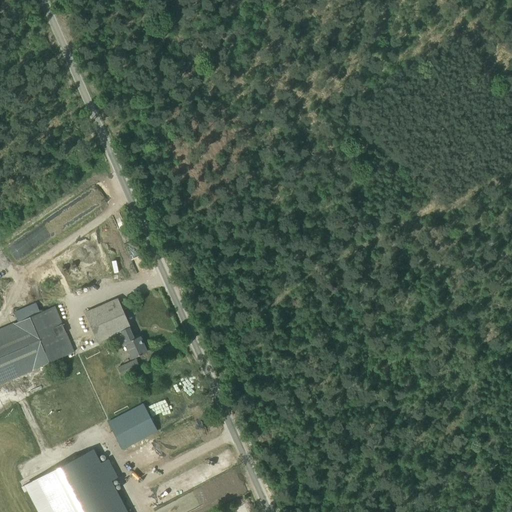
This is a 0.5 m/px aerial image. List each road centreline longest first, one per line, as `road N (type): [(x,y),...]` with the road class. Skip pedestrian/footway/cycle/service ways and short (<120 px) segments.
road 1 (unclassified): [(268,511),(42,0)]
road 2 (track): [(200,358),(321,266),(511,170)]
